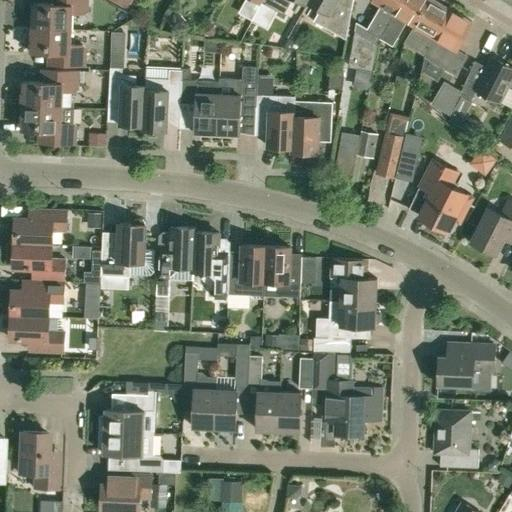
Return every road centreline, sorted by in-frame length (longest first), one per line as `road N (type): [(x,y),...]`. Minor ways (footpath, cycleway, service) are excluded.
road 1 (residential): [(441,273),(349,227),(199,187),(0,172)]
road 2 (residential): [(411,463),(189,458)]
road 3 (residential): [(411,463),(411,316),(441,273)]
road 4 (residential): [(72,511),(75,422),(64,407),(20,400),(0,384)]
